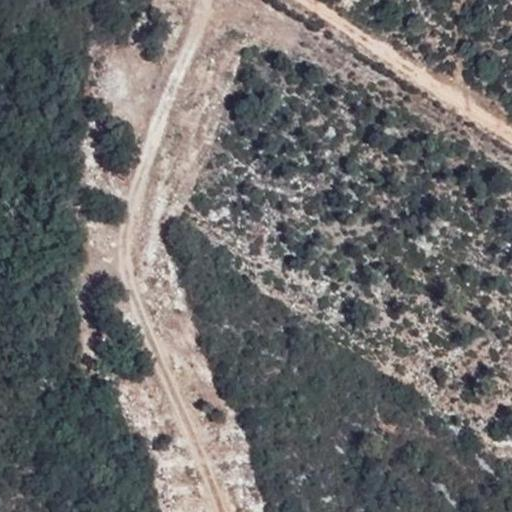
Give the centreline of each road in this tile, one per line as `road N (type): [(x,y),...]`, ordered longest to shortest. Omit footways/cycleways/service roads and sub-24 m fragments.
road 1 (track): [(210,0),(124,247),(220,511)]
road 2 (track): [(511,129),(300,0)]
